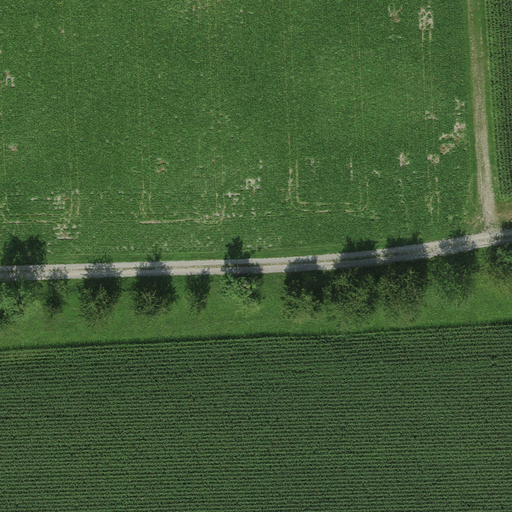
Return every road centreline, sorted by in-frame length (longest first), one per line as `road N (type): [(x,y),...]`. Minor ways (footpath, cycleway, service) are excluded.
road 1 (track): [(511,239),(375,263),(0,278)]
road 2 (track): [(473,0),(486,213),(497,241)]
